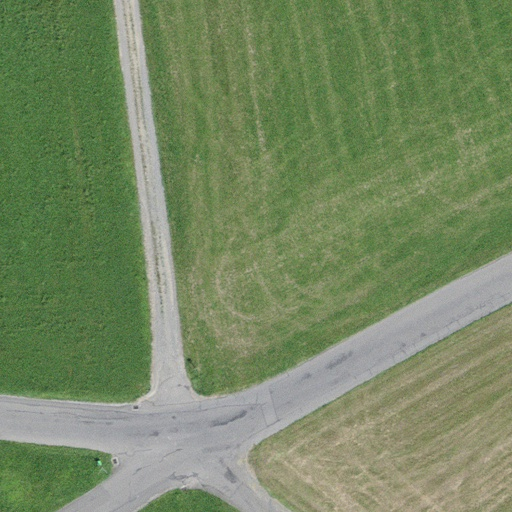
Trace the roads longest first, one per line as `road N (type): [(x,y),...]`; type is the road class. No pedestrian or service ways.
road 1 (track): [(131,0),(204,442)]
road 2 (unclassified): [(511,276),(204,442)]
road 3 (unclassified): [(204,442),(0,416)]
road 4 (unclassified): [(204,442),(98,511)]
